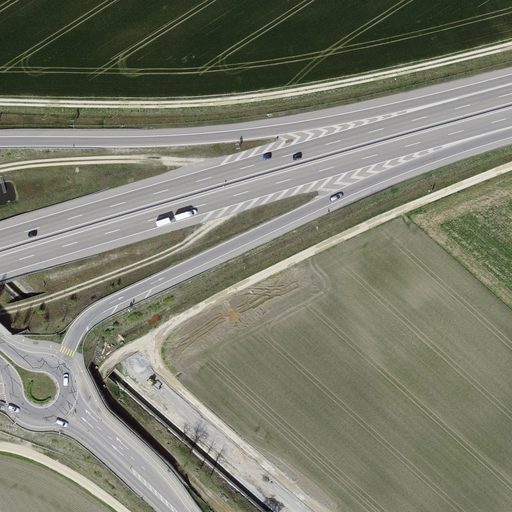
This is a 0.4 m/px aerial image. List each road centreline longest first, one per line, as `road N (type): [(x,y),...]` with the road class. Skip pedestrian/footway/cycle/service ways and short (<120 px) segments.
road 1 (track): [(511,166),(334,240),(161,333),(154,351),(162,374),(315,511)]
road 2 (motorway): [(0,266),(511,117)]
road 3 (motorway): [(511,93),(0,239)]
road 4 (motorway): [(59,370),(80,325),(106,304),(511,123)]
road 5 (track): [(0,104),(227,103),(511,44)]
road 6 (motorway): [(511,89),(254,133),(0,143)]
road 7 (track): [(22,450),(112,357),(155,344)]
road 8 (secondary): [(60,407),(173,511)]
road 9 (track): [(0,446),(45,459),(122,511)]
